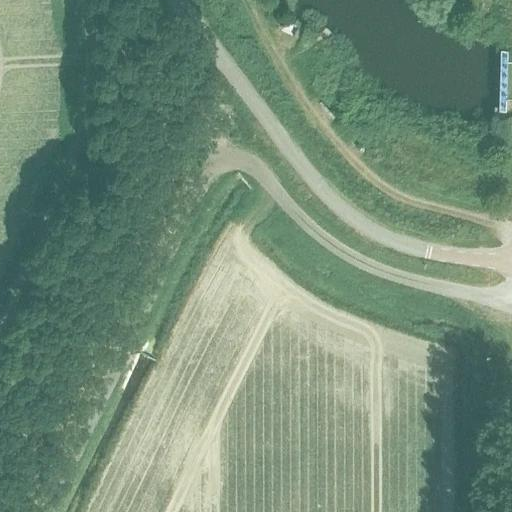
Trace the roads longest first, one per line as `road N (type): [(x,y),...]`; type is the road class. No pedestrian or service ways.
road 1 (track): [(46,511),(174,244),(194,182),(210,167),(249,164),(326,241),(370,266),(511,300)]
road 2 (unclassified): [(511,263),(404,246),(350,216),(309,175),(177,0)]
